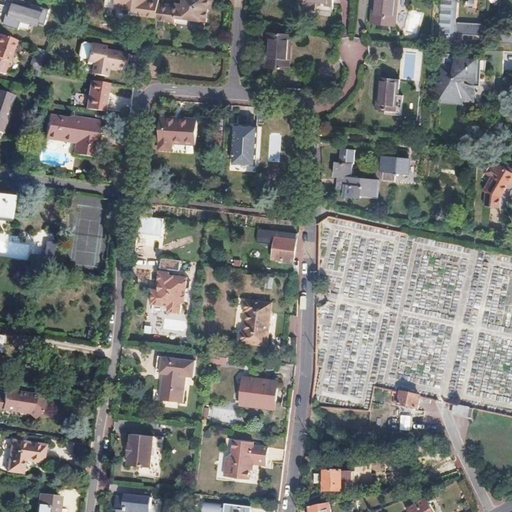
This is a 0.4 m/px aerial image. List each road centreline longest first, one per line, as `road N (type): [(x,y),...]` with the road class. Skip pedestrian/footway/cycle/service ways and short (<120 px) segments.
road 1 (residential): [(229,95),(291,99),(308,111),(313,132),(304,375),(288,511)]
road 2 (residential): [(125,195),(118,308),(87,511)]
road 3 (residential): [(229,95),(140,95),(125,195)]
road 4 (residential): [(125,195),(0,176)]
